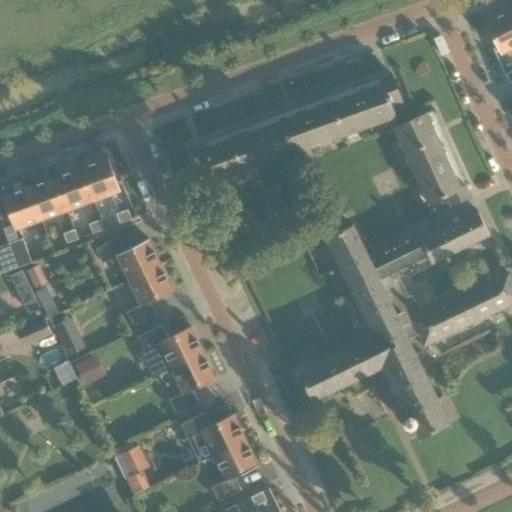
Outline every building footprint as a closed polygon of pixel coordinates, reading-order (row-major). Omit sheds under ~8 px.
[(511,49),(511,10),(511,9),(486,22),(502,54),(511,49)] [(392,109),(404,105),(392,73),(381,77),(383,83),(206,148),(204,142),(192,146),(200,168),(212,164),(218,181),(395,117),(392,109)] [(447,194),(451,204),(472,195),(467,184),(461,186),(428,113),(396,127),(429,202),(447,194)] [(109,157),(82,167),(95,201),(121,191),(109,157)] [(69,210),(95,201),(82,167),(56,176),(69,210)] [(43,220),(69,210),(56,176),(30,186),(43,220)] [(43,220),(30,186),(3,196),(16,230),(43,220)] [(116,214),(120,224),(131,219),(128,210),(116,214)] [(426,344),(511,302),(511,277),(509,272),(419,316),(397,270),(429,254),(433,261),(491,234),(480,211),(431,235),(428,229),(369,257),(354,225),(328,237),(377,338),(301,374),(313,399),(383,365),(408,415),(406,416),(405,422),(407,426),(412,427),(416,425),(421,437),(450,423),(409,337),(420,332),(426,344)] [(104,229),(101,220),(89,224),(93,234),(104,229)] [(63,234),(67,243),(79,238),(75,229),(63,234)] [(117,256),(129,280),(162,265),(149,239),(126,250),(119,237),(96,249),(103,262),(117,256)] [(23,239),(9,244),(18,267),(31,262),(23,239)] [(18,267),(9,244),(0,246),(0,261),(4,272),(18,267)] [(35,289),(47,283),(38,265),(27,270),(35,289)] [(174,290),(162,265),(129,280),(141,305),(127,312),(134,325),(157,314),(151,302),(174,290)] [(17,289),(31,283),(26,270),(11,277),(17,289)] [(37,291),(47,318),(59,314),(49,287),(37,291)] [(32,290),(21,295),(30,312),(41,307),(32,290)] [(45,318),(18,330),(25,346),(52,335),(45,318)] [(152,377),(172,368),(204,352),(192,326),(168,338),(162,325),(139,336),(146,350),(141,352),(152,377)] [(79,336),(65,343),(70,354),(84,346),(79,336)] [(217,378),(204,352),(172,368),(184,392),(169,399),(176,413),(199,402),(193,389),(217,378)] [(86,360),(75,366),(85,385),(96,380),(86,360)] [(204,413),(181,424),(188,438),(200,463),(214,456),(247,440),(234,414),(210,426),(204,413)] [(226,480),(212,487),(218,501),(241,490),(235,477),(259,466),(247,440),(214,456),(226,480)] [(146,461),(139,446),(119,456),(130,477),(145,470),(141,463),(146,461)] [(251,497),(256,506),(267,500),(262,492),(251,497)]
